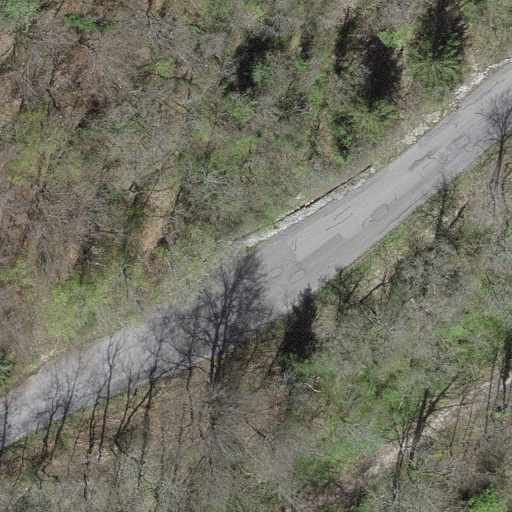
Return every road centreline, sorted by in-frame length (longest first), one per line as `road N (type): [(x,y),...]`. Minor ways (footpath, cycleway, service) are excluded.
road 1 (unclassified): [(511,98),(108,369),(0,432)]
road 2 (track): [(511,351),(220,511)]
